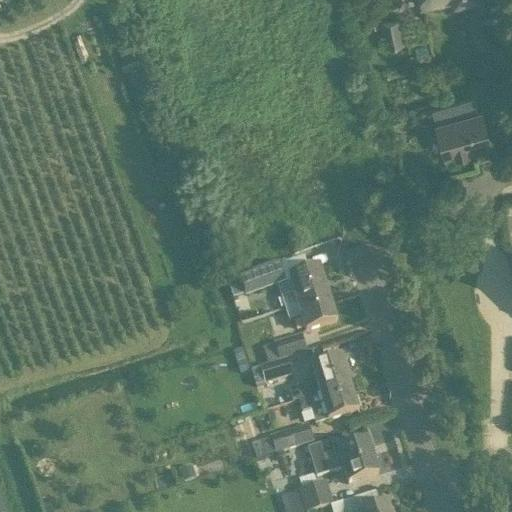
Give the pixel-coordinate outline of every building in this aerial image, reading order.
[(211,28),(206,0),(165,7),(171,36),(211,28)] [(384,49),(404,45),(400,20),(379,24),(384,49)] [(211,29),(171,36),(177,67),(218,60),(211,29)] [(219,60),(177,68),(182,97),(224,90),(219,60)] [(475,114),(471,98),(430,109),(444,157),(454,155),(454,157),(468,153),(468,151),(489,145),(480,113),(475,114)] [(255,172),(209,184),(227,252),(273,238),(255,172)] [(275,264),(250,272),(258,293),(283,284),(277,266),(276,267),(275,264)] [(279,299),(283,312),(327,297),(319,271),(288,280),(293,295),(279,299)] [(327,297),(283,312),(287,324),(301,320),(306,334),(336,324),(327,297)] [(273,346),(273,347),(262,350),(267,367),(306,355),(301,337),(273,346)] [(302,388),(305,400),(349,387),(341,360),(311,369),(315,384),(302,388)] [(291,376),(286,361),(260,370),(265,385),(291,376)] [(248,373),(244,362),(236,364),(240,375),(248,373)] [(298,403),(302,415),(309,413),(313,425),(327,421),(328,423),(358,414),(349,387),(305,400),(298,403)] [(279,436),(280,437),(272,439),(277,456),(285,453),(314,445),(308,427),(279,436)] [(378,477),(367,444),(337,453),(337,454),(322,459),(318,447),(306,451),(314,480),(343,471),(348,487),(378,477)] [(319,511),(331,508),(334,507),(326,484),(298,493),(298,494),(292,496),(296,511),(319,511)] [(334,507),(331,508),(332,511),(388,511),(387,507),(379,509),(374,495),(334,507)] [(511,511),(511,503),(500,505),(501,511),(511,511)]
